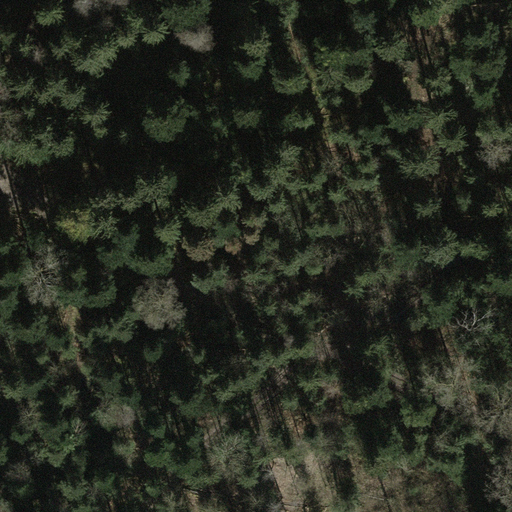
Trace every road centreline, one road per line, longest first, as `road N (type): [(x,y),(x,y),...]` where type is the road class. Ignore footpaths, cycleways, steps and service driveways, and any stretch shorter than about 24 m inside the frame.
road 1 (track): [(511,434),(435,393),(304,353),(21,205)]
road 2 (track): [(511,227),(461,265),(304,353),(156,511)]
road 3 (track): [(461,265),(431,113),(463,13)]
